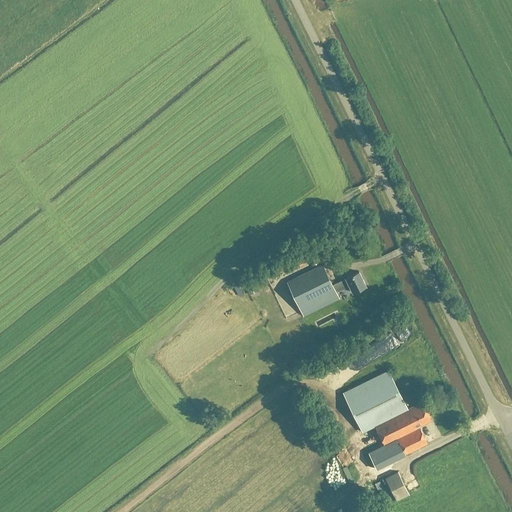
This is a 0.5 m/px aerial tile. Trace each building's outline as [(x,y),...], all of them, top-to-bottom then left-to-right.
[(351,294),(365,288),(357,273),(343,280),(344,281),(332,287),(322,267),(286,284),(303,318),(338,301),(336,295),(348,288),(351,294)] [(280,295),(284,306),(291,304),(287,293),(280,295)] [(402,341),(408,339),(406,330),(400,331),(402,341)] [(388,371),(342,394),(361,432),(362,433),(374,427),(384,446),(368,454),(376,470),(399,458),(427,445),(418,427),(431,421),(423,405),(414,409),(413,407),(407,410),(388,371)] [(346,469),(340,471),(345,486),(352,483),(346,469)]
